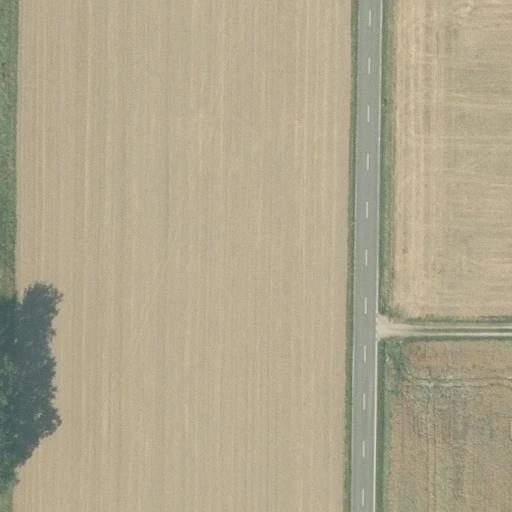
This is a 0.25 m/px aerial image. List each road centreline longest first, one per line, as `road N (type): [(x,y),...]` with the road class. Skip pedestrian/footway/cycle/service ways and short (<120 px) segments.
road 1 (tertiary): [(362,511),(369,0)]
road 2 (track): [(511,332),(363,332)]
